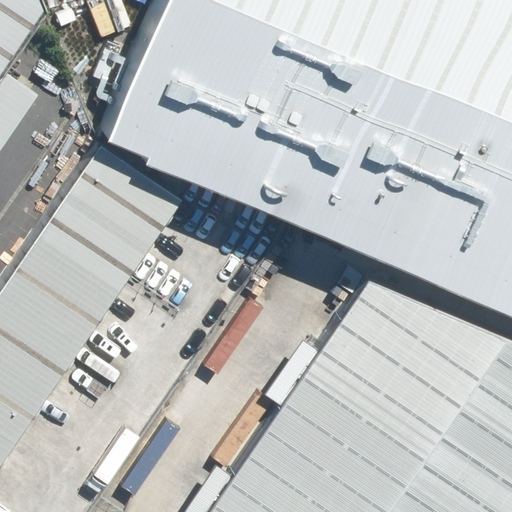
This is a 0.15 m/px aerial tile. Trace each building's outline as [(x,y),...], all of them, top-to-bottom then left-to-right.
[(0,0),(0,37),(26,0),(0,0)] [(511,0),(147,0),(93,126),(511,307),(511,0)] [(0,462),(187,192),(105,136),(0,287),(0,462)] [(511,511),(511,333),(367,269),(198,511),(511,511)] [(259,306),(242,294),(221,325),(238,337),(259,306)] [(201,385),(186,375),(142,439),(157,449),(201,385)]
